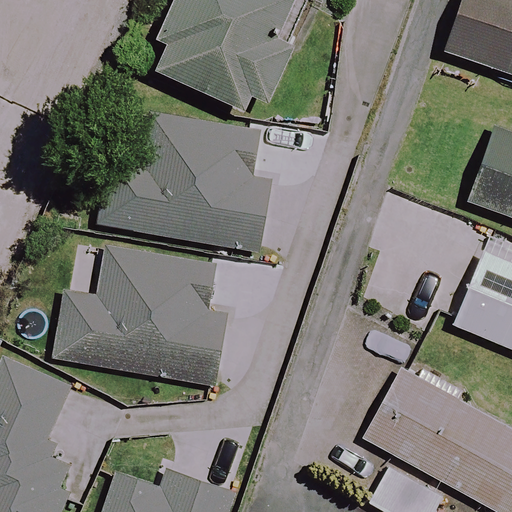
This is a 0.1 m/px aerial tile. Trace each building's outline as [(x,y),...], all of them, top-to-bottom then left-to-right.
[(0,0),(0,226),(106,0),(41,0),(33,16),(5,3),(6,0),(0,0)] [(180,0),(164,38),(170,40),(156,73),(265,120),(295,51),(276,42),(294,0),(180,0)] [(511,0),(463,0),(445,52),(511,76),(511,0)] [(259,134),(150,114),(140,170),(113,165),(102,225),(260,253),(273,184),(251,180),(259,134)] [(511,132),(498,128),(470,204),(511,218),(511,132)] [(212,265),(109,247),(100,300),(67,295),(56,358),(218,387),(230,319),(203,314),(212,265)] [(0,366),(0,511),(65,511),(73,496),(59,489),(68,470),(51,461),(57,449),(45,443),(72,385),(6,354),(0,366)] [(511,511),(511,429),(405,371),(366,441),(496,511),(511,511)] [(229,511),(235,494),(166,473),(161,489),(117,476),(105,511),(229,511)]
